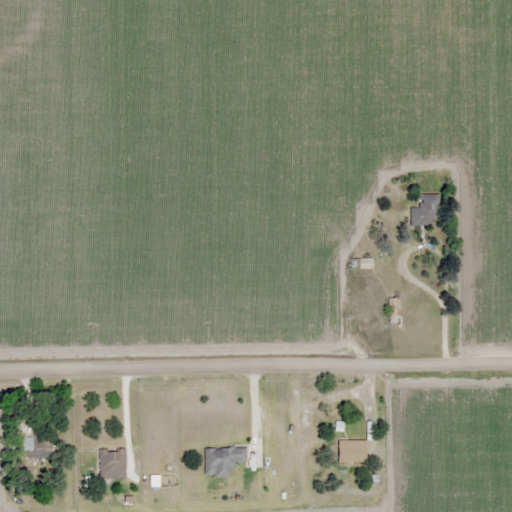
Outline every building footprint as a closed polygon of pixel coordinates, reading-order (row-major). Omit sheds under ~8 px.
[(439,225),(439,194),(421,194),(421,209),(410,209),(410,225),(439,225)] [(399,298),(388,298),(388,324),(399,324),(399,298)] [(21,435),(21,456),(51,456),(51,435),(21,435)] [(368,450),(365,450),(365,441),(338,441),(338,463),(368,463),(368,450)] [(230,477),(230,466),(246,466),(246,449),(204,449),(204,477),(230,477)] [(99,479),(125,479),(125,450),(99,450),(99,479)]
